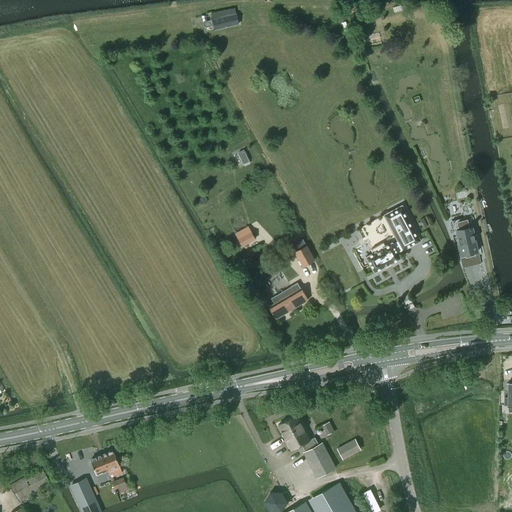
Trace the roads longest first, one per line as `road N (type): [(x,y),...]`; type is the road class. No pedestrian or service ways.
road 1 (primary): [(0,439),(381,353)]
road 2 (unclassified): [(381,353),(414,511)]
road 3 (primary): [(381,353),(511,340)]
